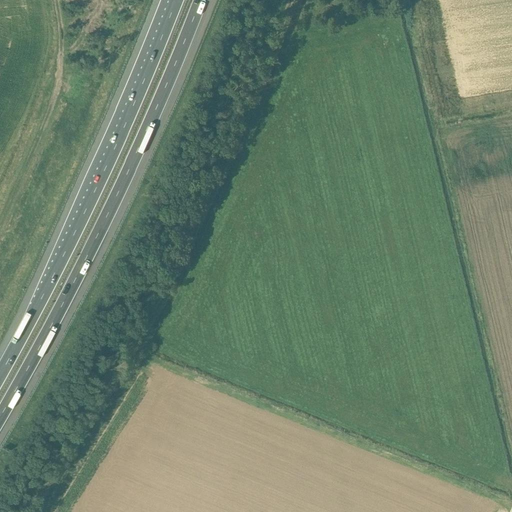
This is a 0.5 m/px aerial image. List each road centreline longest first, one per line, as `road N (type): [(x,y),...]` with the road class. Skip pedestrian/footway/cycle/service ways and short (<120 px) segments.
road 1 (motorway): [(0,423),(132,165),(200,0)]
road 2 (motorway): [(176,0),(146,79),(0,377)]
